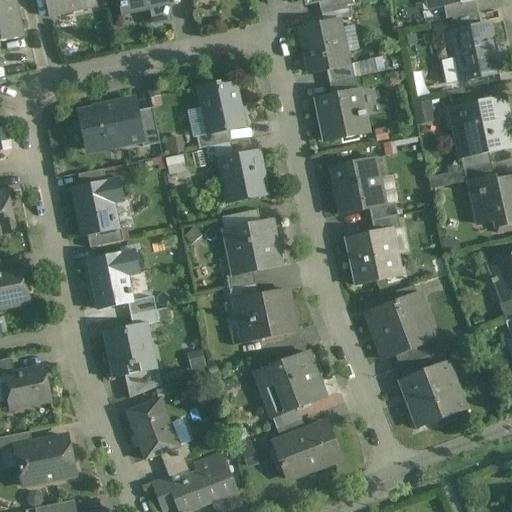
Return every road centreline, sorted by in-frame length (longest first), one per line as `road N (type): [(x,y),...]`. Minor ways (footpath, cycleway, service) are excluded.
road 1 (residential): [(397,473),(325,291),(278,82),(257,49),(211,48),(60,83),(35,106),(33,140),(85,379),(132,511)]
road 2 (residential): [(511,431),(397,473)]
